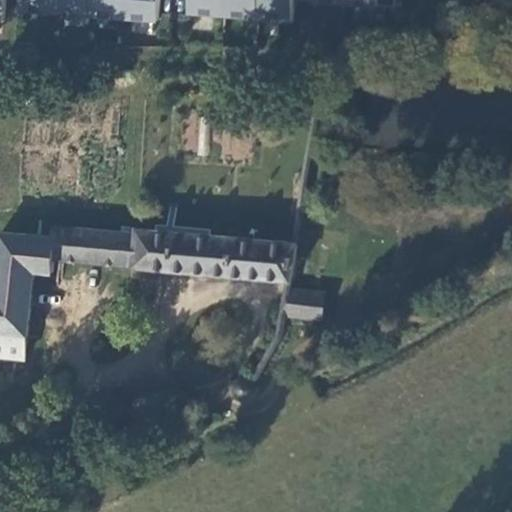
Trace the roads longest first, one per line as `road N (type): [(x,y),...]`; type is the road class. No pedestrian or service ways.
road 1 (unclassified): [(129,365),(203,297),(243,291),(253,296),(259,323),(232,368),(213,383),(156,371)]
road 2 (unclassified): [(0,462),(129,365)]
road 3 (unclassified): [(80,296),(61,345),(0,397)]
